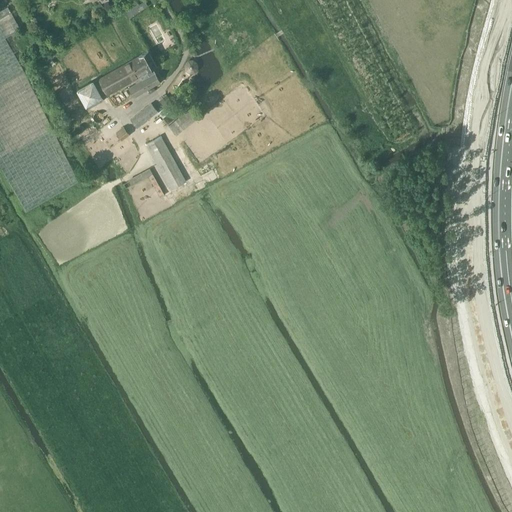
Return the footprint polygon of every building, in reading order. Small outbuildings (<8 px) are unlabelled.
[(130,18),(148,6),(145,1),(139,5),(137,2),(125,10),(130,18)] [(102,7),(100,3),(93,7),(95,11),(102,7)] [(0,11),(0,168),(25,212),(80,182),(5,39),(20,30),(7,7),(0,11)] [(56,50),(45,59),(48,62),(59,53),(56,50)] [(125,64),(134,80),(142,75),(144,78),(155,72),(152,68),(156,66),(148,50),(138,56),(139,56),(125,64)] [(190,73),(191,73),(193,73),(194,72),(195,71),(196,70),(197,69),(197,67),(197,66),(196,64),(195,63),(194,62),(193,62),(192,61),(191,61),(190,61),(188,62),(187,62),(186,64),(186,65),(185,66),(185,67),(185,69),(186,71),(187,71),(188,72),(189,73),(190,73)] [(134,80),(125,64),(98,80),(107,95),(134,80)] [(160,82),(155,72),(144,78),(142,75),(134,80),(136,83),(142,93),(150,88),(160,82)] [(86,107),(102,98),(94,81),(77,90),(86,107)] [(142,93),(136,83),(128,88),(133,98),(142,93)] [(174,106),(166,95),(159,101),(164,108),(166,107),(167,106),(169,109),(174,106)] [(137,128),(158,112),(151,103),(130,119),(137,128)] [(170,110),(169,109),(167,106),(166,107),(164,108),(159,113),(158,113),(163,119),(172,112),(170,110)] [(169,126),(176,136),(201,116),(193,106),(169,126)] [(124,127),(116,133),(121,141),(130,135),(124,127)] [(186,181),(180,170),(161,135),(145,144),(171,190),(186,181)]
